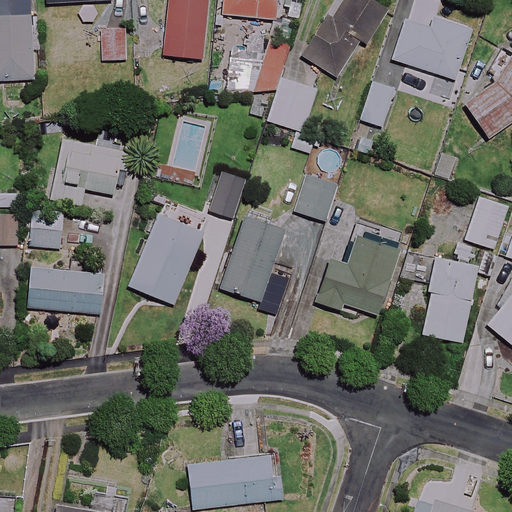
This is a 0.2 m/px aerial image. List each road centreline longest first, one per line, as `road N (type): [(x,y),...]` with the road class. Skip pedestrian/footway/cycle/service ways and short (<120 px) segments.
road 1 (residential): [(389,405),(311,379),(238,376),(0,405)]
road 2 (residential): [(511,445),(389,405)]
